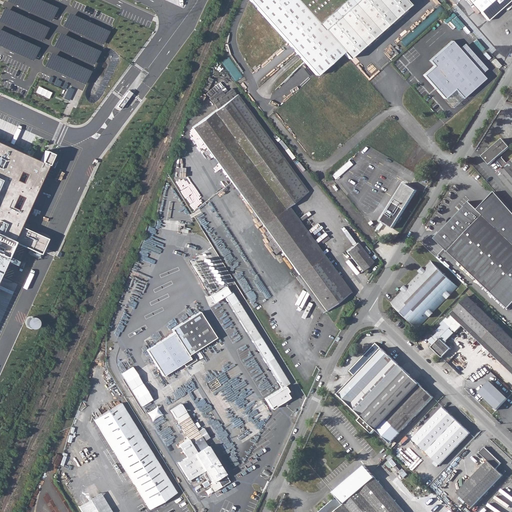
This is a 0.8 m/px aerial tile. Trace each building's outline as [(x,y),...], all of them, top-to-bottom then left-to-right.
[(41,0),(9,0),(51,20),(56,7),(41,0)] [(250,0),(257,7),(309,66),(316,74),(316,75),(342,52),(348,58),(410,4),(406,0),(250,0)] [(469,0),(487,20),(510,0),(469,0)] [(6,7),(0,20),(42,39),(47,27),(6,7)] [(71,12),(64,25),(103,44),(109,31),(71,12)] [(0,28),(0,43),(32,59),(38,47),(0,28)] [(61,32),(54,45),(93,64),(99,51),(61,32)] [(462,98),(485,78),(451,40),(429,60),(434,65),(423,75),(444,98),(454,89),(462,98)] [(51,52),(45,65),(83,83),(90,70),(51,52)] [(494,58),(491,61),(497,68),(501,65),(494,58)] [(113,107),(118,111),(131,94),(125,90),(113,107)] [(307,191),(273,143),(237,94),(191,127),(299,275),(324,311),(350,292),(342,281),(339,284),(285,208),(288,206),(308,191),(307,191)] [(490,164),(496,159),(499,156),(510,147),(503,138),(483,156),(490,164)] [(0,146),(0,273),(12,248),(31,257),(41,235),(19,225),(50,157),(40,152),(36,162),(0,146)] [(501,158),(498,161),(504,168),(497,173),(511,190),(511,160),(508,163),(502,157),(501,158)] [(405,183),(381,221),(393,228),(416,191),(405,183)] [(435,238),(465,268),(474,276),(492,293),(511,271),(511,243),(469,202),(435,238)] [(356,242),(346,251),(361,270),(372,261),(356,242)] [(430,260),(390,301),(419,329),(459,288),(430,260)] [(231,294),(226,286),(210,296),(215,304),(226,297),(231,294)] [(226,297),(253,338),(284,388),(287,387),(290,385),(259,334),(233,293),(231,294),(226,297)] [(446,344),(441,339),(440,338),(451,327),(456,332),(462,325),(466,322),(488,343),(502,329),(468,296),(454,310),(455,312),(449,319),(447,317),(441,324),(442,325),(437,331),(438,332),(433,338),(437,342),(431,347),(442,357),(451,349),(446,344)] [(200,310),(172,327),(175,331),(188,353),(216,336),(200,310)] [(27,321),(27,322),(27,324),(29,326),(31,327),(33,327),(34,326),(36,325),(37,324),(38,322),(38,321),(38,319),(37,317),(35,316),(33,315),(32,315),(30,316),(28,317),(27,319),(27,321)] [(511,338),(502,329),(488,343),(511,366),(511,338)] [(188,353),(175,331),(146,349),(163,376),(191,358),(188,353)] [(343,389),(339,393),(362,416),(405,371),(376,344),(350,371),(353,374),(355,376),(343,389)] [(141,354),(132,358),(138,370),(147,365),(141,354)] [(132,366),(121,373),(142,407),(153,400),(132,366)] [(405,371),(362,416),(377,429),(420,385),(405,371)] [(479,392),(497,409),(508,398),(490,381),(479,392)] [(420,385),(377,429),(391,443),(433,398),(420,385)] [(290,391),(287,387),(284,388),(267,400),(273,409),(290,398),(286,393),(290,391)] [(120,403),(94,419),(149,509),(175,492),(120,403)] [(443,407),(413,439),(440,464),(470,433),(443,407)] [(228,481),(207,445),(206,446),(186,414),(177,420),(196,452),(187,458),(201,480),(205,477),(207,480),(203,483),(205,486),(209,484),(213,491),(228,481)] [(199,430),(204,440),(209,437),(204,427),(199,430)] [(489,461),(458,493),(473,507),(503,475),(497,469),(502,463),(485,447),(480,453),(489,461)] [(335,499),(319,511),(405,511),(375,477),(366,466),(335,492),(338,496),(335,499)] [(99,492),(77,506),(81,511),(110,511),(111,511),(99,492)]
